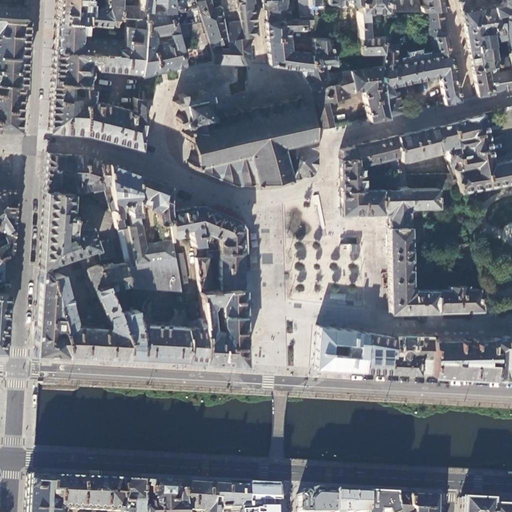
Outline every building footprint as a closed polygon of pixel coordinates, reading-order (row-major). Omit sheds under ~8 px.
[(55,0),(54,18),(84,20),(85,6),(85,4),(76,3),(77,0),(55,0)] [(113,16),(114,0),(102,0),(102,4),(97,8),(85,6),(84,20),(105,22),(106,15),(113,16)] [(143,17),(144,12),(145,12),(145,0),(114,0),(113,16),(143,17)] [(140,72),(140,74),(160,68),(183,62),(179,48),(175,33),(172,21),(167,0),(156,0),(161,4),(160,10),(145,12),(144,12),(143,17),(140,72)] [(167,0),(172,21),(176,19),(179,15),(180,12),(180,8),(182,6),(180,0),(167,0)] [(217,43),(224,40),(222,23),(220,10),(219,10),(218,7),(211,8),(208,0),(197,0),(193,1),(205,42),(206,47),(217,43)] [(251,11),(250,0),(233,0),(235,7),(236,7),(237,21),(240,34),(246,34),(253,33),(251,11)] [(357,0),(357,3),(357,10),(356,10),(356,37),(358,52),(382,52),(382,43),(382,36),(365,37),(363,11),(382,10),(383,10),(383,0),(357,0)] [(383,0),(383,10),(423,9),(425,9),(442,8),(440,0),(383,0)] [(511,0),(501,0),(502,0),(499,2),(460,9),(463,24),(496,18),(495,12),(500,11),(511,7),(511,0)] [(0,16),(24,18),(25,6),(0,3),(0,16)] [(264,12),(265,21),(288,19),(288,6),(264,7),(264,12)] [(444,17),(442,8),(425,9),(431,32),(447,31),(444,17)] [(510,68),(511,76),(511,12),(501,16),(501,17),(505,42),(509,61),(510,68)] [(22,49),(24,18),(0,16),(0,82),(20,83),(22,49)] [(95,70),(140,72),(143,17),(113,16),(113,20),(125,21),(123,47),(115,47),(116,43),(112,43),(113,39),(86,38),(83,38),(84,20),(54,18),(53,32),(52,50),(96,52),(96,62),(95,66),(95,70)] [(496,18),(463,24),(465,35),(467,47),(491,44),(489,32),(495,31),(496,38),(500,37),(501,42),(505,42),(501,17),(496,18)] [(265,25),(265,30),(286,30),(286,25),(292,25),(292,30),(306,29),(305,22),(310,21),(310,18),(288,19),(265,21),(264,21),(265,25)] [(231,38),(240,34),(237,21),(222,23),(224,40),(231,38)] [(298,67),(298,70),(323,63),(327,63),(331,63),(326,38),(311,38),(311,52),(287,51),(286,30),(265,30),(266,40),(267,40),(268,63),(283,65),(298,67)] [(440,102),(459,97),(453,66),(447,31),(431,32),(434,48),(428,50),(426,49),(422,50),(421,47),(405,49),(406,53),(398,55),(398,58),(395,59),(396,43),(382,43),(382,52),(381,64),(380,72),(383,100),(387,116),(405,111),(400,89),(390,92),(390,85),(436,76),(440,102)] [(247,58),(246,34),(240,34),(231,38),(230,42),(227,40),(224,43),(225,48),(218,48),(217,43),(206,47),(210,59),(210,60),(230,61),(243,62),(247,58)] [(206,47),(205,42),(179,48),(183,62),(183,64),(187,63),(210,59),(206,47)] [(491,44),(467,47),(470,60),(471,68),(485,66),(494,64),(509,61),(505,42),(501,42),(502,53),(493,55),(491,44)] [(96,52),(52,50),(51,64),(50,82),(70,83),(78,83),(78,88),(84,88),(84,90),(91,90),(91,85),(91,83),(85,82),(85,76),(87,76),(88,70),(83,69),(84,62),(86,62),(96,62),(96,52)] [(302,77),(310,89),(323,86),(322,79),(333,76),(333,72),(333,70),(322,72),(322,66),(327,66),(327,63),(323,63),(298,70),(302,77)] [(387,116),(383,100),(380,72),(381,64),(370,64),(364,65),(360,65),(355,67),(352,66),(347,69),(333,72),(333,76),(322,79),(323,86),(310,89),(319,128),(347,123),(345,113),(330,116),(327,101),(347,97),(347,95),(346,95),(345,91),(361,88),(365,111),(357,113),(358,122),(387,116)] [(485,66),(490,90),(502,88),(511,86),(511,76),(510,68),(496,71),(494,64),(485,66)] [(485,66),(471,68),(474,81),(476,94),(491,91),(490,90),(485,66)] [(19,106),(20,83),(0,82),(0,129),(17,130),(19,106)] [(70,83),(50,82),(50,89),(48,130),(65,131),(81,133),(84,98),(74,98),(69,95),(70,83)] [(91,85),(91,90),(84,90),(84,98),(81,133),(109,140),(139,147),(140,122),(140,98),(133,98),(133,111),(91,100),(92,91),(99,92),(99,86),(91,85)] [(177,125),(183,123),(185,131),(181,132),(182,135),(185,135),(191,160),(187,161),(188,165),(191,164),(192,167),(233,183),(251,182),(252,185),(256,185),(256,181),(282,177),(283,180),(287,180),(287,177),(309,173),(311,171),(312,164),(314,151),(310,136),(312,136),(311,134),(310,134),(303,107),(305,107),(304,104),(303,104),(300,96),(301,95),(298,93),(297,95),(238,108),(238,106),(234,107),(235,109),(224,111),(223,109),(220,110),(220,112),(211,114),(210,111),(207,112),(204,98),(209,97),(208,92),(203,93),(202,88),(196,89),(197,94),(184,97),(182,92),(177,93),(178,99),(172,100),(173,105),(179,104),(181,111),(178,112),(175,116),(176,119),(177,125)] [(470,190),(511,181),(511,156),(507,158),(507,159),(490,162),(482,113),(458,119),(435,125),(440,150),(444,159),(455,157),(457,168),(453,169),(455,178),(456,178),(457,187),(458,192),(466,191),(470,190)] [(416,130),(395,135),(399,159),(440,150),(435,125),(416,130)] [(369,141),(373,162),(390,160),(392,188),(394,188),(395,188),(395,186),(404,186),(405,186),(404,173),(403,166),(400,166),(399,159),(395,135),(369,141)] [(364,143),(368,163),(373,162),(369,141),(367,142),(364,143)] [(352,146),(354,157),(356,165),(368,163),(364,143),(352,146)] [(346,147),(340,149),(339,157),(354,157),(352,146),(346,147)] [(71,152),(46,150),(45,169),(43,190),(59,191),(60,182),(74,182),(76,190),(86,189),(84,181),(90,181),(91,189),(95,189),(98,203),(105,202),(100,179),(97,158),(82,153),(71,152)] [(354,157),(339,157),(339,165),(339,173),(339,188),(359,189),(361,165),(356,165),(354,157)] [(102,160),(97,158),(100,179),(105,202),(107,209),(110,208),(106,183),(106,162),(102,160)] [(120,167),(106,162),(106,183),(110,208),(114,226),(121,225),(119,206),(122,203),(127,204),(129,206),(129,215),(136,214),(134,192),(135,172),(120,167)] [(170,234),(168,208),(167,184),(141,174),(135,172),(134,192),(136,214),(129,215),(130,225),(126,226),(127,229),(133,265),(173,258),(173,255),(170,234)] [(450,173),(404,173),(405,186),(404,186),(404,188),(435,188),(435,189),(457,187),(456,178),(455,178),(452,179),(450,173)] [(379,189),(379,211),(385,216),(386,226),(405,226),(405,210),(409,206),(435,206),(435,189),(435,188),(404,188),(404,186),(395,186),(395,188),(394,188),(394,190),(390,192),(387,190),(379,189)] [(359,189),(339,188),(339,208),(343,211),(360,211),(379,211),(379,189),(359,189)] [(0,191),(0,210),(11,229),(12,228),(13,209),(15,190),(3,189),(0,191)] [(59,191),(43,190),(42,207),(39,251),(38,266),(44,264),(76,253),(90,248),(94,246),(79,206),(68,199),(67,191),(59,191)] [(198,244),(193,245),(194,257),(205,257),(205,251),(241,250),(240,232),(240,226),(235,217),(227,214),(221,211),(206,204),(201,202),(192,203),(196,233),(204,232),(201,241),(198,241),(198,244)] [(180,205),(168,208),(170,234),(178,233),(177,228),(187,227),(190,245),(193,245),(198,244),(198,241),(196,233),(192,203),(180,205)] [(0,225),(1,225),(5,232),(11,229),(0,210),(0,225)] [(405,226),(386,226),(386,246),(387,285),(388,310),(397,310),(412,310),(433,309),(433,289),(409,289),(409,286),(406,286),(405,226)] [(11,240),(12,228),(11,229),(5,232),(1,234),(3,240),(0,241),(0,255),(11,252),(11,240)] [(127,229),(115,231),(122,263),(127,282),(145,283),(148,286),(179,288),(178,284),(177,272),(176,272),(173,258),(133,265),(127,229)] [(466,243),(458,245),(461,259),(469,258),(466,243)] [(65,339),(65,354),(84,355),(124,357),(125,342),(115,311),(106,290),(98,268),(90,248),(76,253),(82,269),(86,267),(87,272),(86,272),(92,288),(94,287),(106,320),(110,327),(70,325),(71,319),(58,273),(56,273),(47,275),(65,339)] [(241,287),(241,264),(241,250),(205,251),(205,257),(194,257),(198,290),(241,287)] [(0,278),(9,275),(10,266),(11,252),(0,255),(0,278)] [(180,254),(173,255),(173,258),(176,272),(177,272),(178,284),(186,283),(184,268),(180,254)] [(471,271),(469,258),(461,259),(432,261),(432,273),(471,271)] [(432,273),(432,261),(424,261),(424,274),(432,273)] [(98,268),(106,290),(128,285),(127,282),(122,263),(114,265),(113,263),(111,263),(109,263),(107,264),(106,265),(106,266),(98,268)] [(44,264),(38,266),(34,310),(32,350),(34,353),(48,354),(65,354),(65,339),(47,275),(44,264)] [(433,309),(457,308),(479,307),(475,288),(464,288),(464,285),(447,286),(447,289),(433,289),(433,309)] [(201,361),(222,363),(243,364),(242,320),(241,287),(198,290),(198,302),(200,318),(202,338),(201,361)] [(195,318),(200,318),(198,302),(180,304),(180,309),(181,318),(195,318)] [(139,314),(133,314),(140,344),(139,358),(161,359),(185,360),(185,339),(183,325),(181,318),(180,309),(171,309),(171,314),(166,324),(152,324),(147,316),(147,308),(139,309),(139,314)] [(119,310),(115,311),(125,342),(124,357),(127,357),(139,358),(140,344),(133,314),(134,309),(120,312),(119,310)] [(196,325),(183,325),(185,339),(185,360),(192,361),(201,361),(202,338),(200,318),(195,318),(196,325)] [(364,346),(366,332),(318,325),(315,367),(339,369),(347,369),(363,370),(364,346)] [(511,331),(488,336),(492,377),(511,377),(511,331)] [(379,334),(366,332),(364,346),(363,370),(369,371),(389,372),(390,353),(392,353),(394,337),(379,334)] [(463,337),(432,338),(431,374),(440,374),(492,377),(488,336),(471,337),(471,343),(463,343),(463,337)] [(432,338),(394,337),(392,353),(390,353),(389,372),(408,373),(431,374),(432,338)] [(50,477),(25,476),(22,511),(55,511),(56,507),(57,492),(49,491),(50,477)] [(57,492),(56,507),(60,509),(112,511),(137,511),(138,481),(93,479),(50,477),(49,491),(57,492)] [(179,511),(180,511),(178,505),(177,494),(176,484),(157,483),(138,481),(137,511),(179,511)] [(199,485),(176,484),(177,494),(178,505),(180,511),(189,511),(202,511),(201,511),(212,511),(213,510),(207,510),(207,506),(208,500),(208,496),(225,496),(225,486),(199,485)] [(245,487),(225,486),(225,496),(208,496),(208,500),(213,500),(213,506),(207,506),(207,510),(213,510),(228,509),(242,508),(245,487)] [(245,487),(242,508),(228,509),(227,511),(271,511),(271,488),(245,487)] [(302,490),(296,496),(296,510),(296,511),(328,511),(330,492),(305,490),(302,490)] [(328,511),(361,511),(363,494),(338,492),(330,492),(328,511)] [(393,507),(405,507),(406,495),(396,493),(391,494),(393,507)] [(393,511),(391,494),(363,494),(361,511),(393,511)] [(413,497),(406,495),(405,507),(410,511),(432,511),(434,498),(413,497)] [(488,501),(459,499),(458,511),(511,511),(511,506),(488,505),(488,501)]
